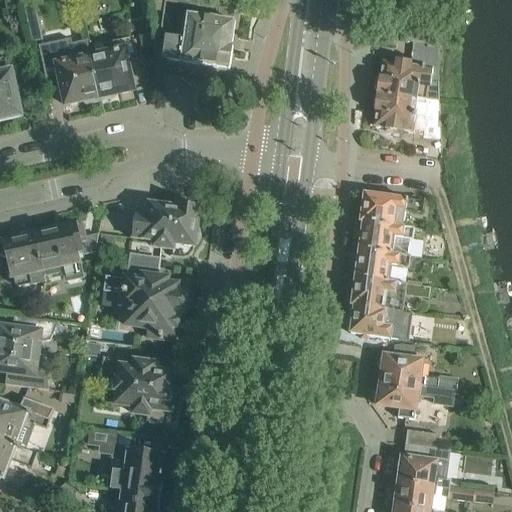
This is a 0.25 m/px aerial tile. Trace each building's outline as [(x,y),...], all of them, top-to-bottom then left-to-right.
[(168,61),(229,70),(232,49),(231,49),(235,24),(232,24),(234,12),(235,12),(244,9),(245,0),(161,0),(162,1),(165,2),(161,29),(187,33),(185,42),(171,40),(168,61)] [(33,5),(23,7),(31,41),(41,38),(33,5)] [(428,27),(426,38),(437,39),(437,31),(438,31),(438,28),(428,27)] [(139,37),(142,48),(157,45),(154,34),(139,37)] [(100,102),(114,99),(116,95),(133,92),(127,62),(138,59),(133,39),(113,43),(115,53),(91,58),(100,102)] [(66,106),(83,103),(86,105),(100,102),(91,58),(87,40),(86,41),(72,45),(71,40),(38,47),(46,80),(59,77),(66,106)] [(0,120),(20,116),(8,59),(0,60),(0,120)] [(377,82),(376,89),(377,93),(377,95),(426,102),(440,105),(440,90),(433,89),(433,86),(435,71),(411,67),(412,63),(396,61),(395,63),(386,62),(386,64),(383,64),(381,78),(379,78),(379,80),(377,82)] [(374,101),(373,108),(375,111),(375,113),(376,113),(375,128),(386,129),(386,131),(402,134),(402,131),(413,133),(413,134),(422,135),(424,120),(426,102),(377,95),(377,98),(374,101)] [(361,220),(361,223),(414,230),(403,228),(405,212),(423,215),(424,203),(365,195),(363,206),(359,209),(358,216),(361,220)] [(136,211),(133,240),(152,243),(152,248),(162,249),(172,251),(171,257),(182,259),(183,259),(184,259),(185,259),(186,259),(187,258),(188,257),(189,257),(190,256),(191,255),(191,254),(192,254),(192,253),(193,252),(193,251),(193,250),(193,248),(195,248),(195,245),(197,245),(198,244),(199,243),(199,242),(199,241),(200,240),(200,239),(200,238),(200,236),(200,235),(200,234),(200,233),(199,232),(197,231),(200,209),(178,206),(178,209),(177,213),(161,211),(158,207),(153,206),(149,209),(148,213),(136,211)] [(413,241),(414,230),(361,223),(363,224),(362,235),(357,238),(356,245),(360,249),(360,251),(410,258),(411,257),(408,257),(411,241),(413,241)] [(54,228),(34,232),(43,273),(45,282),(46,282),(45,278),(64,274),(66,280),(82,277),(79,265),(76,254),(79,254),(82,253),(80,243),(85,242),(85,239),(82,225),(54,232),(54,228)] [(0,255),(1,256),(1,257),(2,257),(4,258),(5,258),(6,258),(7,258),(12,280),(14,279),(15,286),(19,288),(45,282),(43,273),(34,232),(7,238),(8,242),(4,243),(4,244),(3,245),(2,245),(1,246),(0,246),(0,255)] [(416,258),(410,258),(360,251),(358,263),(353,266),(352,273),(356,277),(356,278),(430,289),(430,288),(389,283),(391,267),(414,270),(416,258)] [(106,277),(104,294),(121,295),(119,311),(125,312),(123,326),(138,328),(148,330),(146,339),(169,342),(179,343),(183,315),(188,314),(190,311),(192,300),(190,297),(187,294),(177,293),(177,287),(167,285),(168,280),(158,279),(159,268),(160,262),(130,258),(129,264),(127,280),(106,277)] [(352,306),(397,313),(403,313),(405,297),(429,300),(430,289),(356,278),(354,291),(350,294),(349,301),(352,305),(352,306)] [(395,328),(397,313),(352,306),(352,307),(354,307),(354,309),(350,312),(349,319),(352,323),(351,335),(391,340),(400,340),(401,329),(395,328)] [(12,330),(0,328),(0,350),(37,356),(38,343),(50,342),(57,325),(58,325),(58,324),(14,318),(12,330)] [(86,328),(73,326),(72,332),(76,337),(85,338),(86,328)] [(84,344),(83,356),(99,359),(100,346),(84,344)] [(36,367),(37,356),(0,350),(0,373),(7,374),(5,386),(49,392),(49,390),(46,372),(36,367)] [(380,362),(378,370),(382,373),(381,382),(437,390),(438,381),(428,379),(422,378),(424,363),(413,362),(394,359),(384,358),(384,360),(380,362)] [(109,381),(108,391),(106,404),(134,408),(134,415),(148,417),(147,424),(167,426),(169,413),(172,413),(177,407),(178,398),(175,391),(172,391),(174,375),(156,373),(156,366),(135,363),(135,364),(103,359),(100,379),(109,381)] [(375,393),(374,402),(378,405),(378,406),(399,410),(398,419),(414,421),(417,397),(435,399),(434,405),(452,408),(455,392),(445,391),(437,390),(381,382),(380,391),(375,393)] [(0,441),(16,447),(25,451),(31,432),(34,425),(46,430),(53,411),(23,400),(19,411),(0,403),(0,441)] [(408,432),(406,446),(438,450),(440,437),(408,432)] [(0,479),(3,481),(10,462),(31,470),(37,455),(25,451),(16,447),(0,441),(0,479)] [(398,463),(397,469),(401,472),(399,483),(450,490),(450,488),(451,481),(447,481),(450,452),(438,450),(406,446),(405,459),(402,459),(402,462),(398,463)] [(115,473),(112,490),(160,496),(163,475),(161,475),(163,456),(127,451),(126,461),(122,460),(120,474),(115,473)] [(393,495),(393,501),(396,504),(396,507),(430,511),(442,511),(445,510),(446,503),(444,500),(474,504),(475,492),(450,488),(450,490),(399,483),(398,494),(393,495)] [(158,511),(160,496),(112,490),(112,491),(121,493),(118,511),(158,511)]
